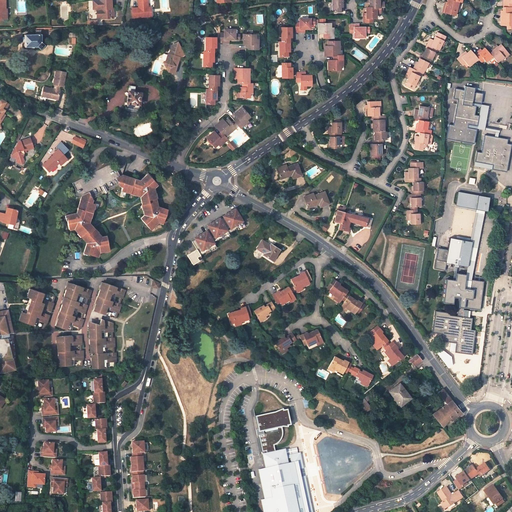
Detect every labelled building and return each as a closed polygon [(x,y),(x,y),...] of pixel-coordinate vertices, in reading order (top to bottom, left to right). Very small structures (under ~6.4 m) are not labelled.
[(103,19),(113,19),(113,10),(112,11),(111,0),(101,0),(100,0),(93,1),(93,9),(97,9),(97,19),(103,19)] [(147,0),(137,0),(138,7),(138,10),(132,10),(132,18),(151,17),(150,7),(148,8),(147,0)] [(332,0),(332,11),(342,11),(341,0),(332,0)] [(444,6),(442,12),(455,16),(459,2),(453,0),(447,0),(445,7),(444,6)] [(366,8),(366,13),(366,15),(363,15),(363,22),(372,22),(372,18),(376,18),(376,13),(380,13),(380,7),(377,7),(369,8),(366,8)] [(506,25),(507,25),(507,29),(511,28),(511,7),(505,7),(502,7),(502,15),(501,15),(501,21),(505,21),(506,25)] [(295,23),(295,32),(303,32),(303,29),(305,29),(310,29),(310,24),(315,24),(315,19),(300,19),(300,23),(295,23)] [(319,24),(318,24),(319,33),(323,33),(325,33),(325,38),(333,38),(333,28),(329,28),(328,27),(328,23),(319,24)] [(354,24),(349,24),(349,34),(350,34),(354,34),(354,37),(364,37),(364,32),(369,32),(369,27),(359,28),(357,27),(357,24),(354,24)] [(291,27),(281,28),(282,42),(289,42),(291,42),(291,27)] [(36,34),(24,35),(24,47),(38,47),(40,49),(43,45),(41,43),(41,34),(40,34),(40,30),(35,31),(36,34)] [(220,33),(220,43),(227,43),(227,39),(230,39),(240,39),(240,34),(235,34),(235,30),(225,30),(225,33),(220,33)] [(429,41),(426,48),(436,53),(443,40),(445,36),(437,32),(435,36),(431,42),(429,41)] [(244,35),(244,44),(248,44),(250,44),(250,49),(258,49),(258,39),(255,39),(254,38),(254,35),(244,35)] [(216,38),(206,38),(206,52),(214,52),(216,52),(216,38)] [(338,41),(328,41),(328,46),(328,51),(325,51),(325,56),(335,55),(338,55),(338,41)] [(280,42),(280,56),(289,56),(289,42),(282,42),(280,42)] [(168,55),(165,62),(164,66),(164,67),(166,72),(167,73),(174,75),(179,58),(183,57),(178,43),(172,46),(172,47),(169,55),(168,55)] [(508,53),(501,45),(496,50),(494,49),(489,53),(492,56),(497,62),(508,53)] [(489,53),(485,47),(475,55),(478,58),(481,62),(484,60),(485,62),(492,56),(489,53)] [(436,53),(426,48),(420,58),(430,63),(436,53)] [(471,50),(461,58),(465,63),(468,66),(478,58),(475,55),(471,50)] [(204,52),(204,66),(211,66),(213,66),(214,52),(206,52),(204,52)] [(338,55),(335,55),(335,57),(335,60),(333,60),(328,60),(328,70),(338,70),(338,66),(339,65),(343,65),(342,55),(338,55)] [(420,58),(414,70),(420,73),(421,73),(423,69),(426,71),(430,63),(420,58)] [(292,63),(290,63),(282,63),(282,77),(292,77),(292,72),(292,63)] [(414,70),(410,68),(406,75),(408,76),(405,82),(407,83),(405,86),(412,90),(420,73),(414,70)] [(67,70),(56,69),(54,83),(55,83),(54,87),(45,86),(44,91),(49,91),(48,96),(60,98),(61,88),(59,88),(60,86),(61,86),(61,84),(64,84),(67,70)] [(246,69),(235,69),(235,73),(238,74),(238,78),(238,83),(243,83),(244,83),(248,83),(248,69),(246,69)] [(300,72),(296,72),(296,82),(301,82),(301,90),(307,90),(307,85),(311,85),(311,75),(306,75),(303,75),(303,72),(300,72)] [(211,75),(209,75),(209,89),(216,90),(218,90),(219,76),(211,75)] [(248,83),(244,83),(244,88),(243,88),(238,88),(238,97),(247,97),(247,94),(249,93),(252,93),(252,83),(248,83)] [(135,87),(129,86),(127,109),(139,110),(140,100),(141,95),(140,94),(134,93),(135,87)] [(461,87),(456,86),(454,98),(458,99),(453,125),(449,125),(446,138),(473,143),(475,133),(476,130),(467,128),(468,124),(476,126),(478,116),(474,115),(476,106),(471,105),(472,101),(481,103),(482,94),(473,92),(474,88),(465,86),(464,90),(460,89),(461,87)] [(209,89),(207,89),(206,104),(207,104),(216,104),(216,90),(209,89)] [(9,104),(0,98),(0,127),(1,127),(0,124),(0,117),(3,113),(9,104)] [(379,101),(367,101),(367,109),(369,109),(370,116),(371,116),(379,116),(379,101)] [(429,109),(429,108),(420,107),(419,111),(419,114),(416,113),(415,121),(418,121),(425,122),(425,118),(428,118),(428,117),(432,117),(432,109),(429,109)] [(242,108),(235,114),(238,118),(239,119),(236,122),(241,128),(248,122),(245,119),(246,118),(248,115),(242,108)] [(379,116),(379,119),(372,119),(373,131),(374,131),(384,131),(384,115),(379,116)] [(499,138),(502,120),(478,116),(476,126),(476,130),(475,133),(485,135),(499,138)] [(219,123),(216,126),(221,132),(222,133),(224,136),(235,127),(229,119),(225,122),(222,125),(219,123)] [(341,136),(340,121),(331,122),(331,130),(329,130),(329,137),(339,136),(341,136)] [(426,134),(427,122),(425,122),(418,121),(416,133),(418,133),(420,133),(426,134)] [(383,139),(386,139),(386,131),(384,131),(374,131),(375,143),(381,143),(383,143),(383,139)] [(214,132),(207,138),(213,145),(216,143),(218,143),(220,146),(227,139),(224,136),(222,133),(219,136),(217,135),(214,132)] [(421,148),(430,149),(431,139),(432,135),(431,135),(429,134),(426,134),(420,133),(419,141),(422,142),(421,144),(421,148)] [(91,138),(80,134),(78,140),(89,144),(91,138)] [(499,138),(485,135),(481,153),(477,152),(475,161),(479,162),(478,169),(492,171),(492,169),(506,171),(511,145),(506,144),(507,139),(499,138)] [(328,149),(340,148),(339,136),(329,137),(327,137),(328,149)] [(19,142),(12,156),(17,159),(20,161),(22,157),(24,153),(24,151),(26,150),(33,148),(30,138),(19,142)] [(227,144),(232,150),(237,146),(233,140),(227,144)] [(54,155),(43,165),(48,171),(59,163),(60,164),(67,158),(63,154),(69,150),(62,143),(56,147),(59,149),(52,154),(54,155)] [(369,143),(370,156),(377,156),(382,156),(381,143),(375,143),(369,143)] [(91,197),(104,191),(103,189),(106,188),(107,189),(119,184),(120,185),(121,186),(121,187),(126,189),(126,191),(130,192),(130,191),(134,193),(134,194),(139,196),(141,204),(142,204),(143,209),(142,210),(143,215),(139,218),(148,227),(152,224),(153,225),(157,222),(161,223),(164,214),(164,212),(164,209),(156,206),(154,198),(153,198),(152,193),(153,193),(152,187),(156,183),(146,173),(139,180),(121,174),(119,175),(115,168),(114,168),(111,162),(71,181),(74,187),(72,193),(79,195),(82,193),(76,211),(66,212),(68,226),(74,226),(77,229),(78,228),(81,232),(81,233),(86,240),(84,248),(86,250),(88,252),(96,255),(98,251),(103,249),(103,248),(108,247),(106,234),(101,235),(97,231),(96,232),(93,228),(94,227),(89,221),(90,215),(89,215),(91,210),(92,210),(93,207),(91,205),(93,201),(91,200),(92,199),(92,198),(91,198),(91,197)] [(408,172),(408,175),(406,175),(406,182),(412,182),(415,182),(415,178),(418,178),(417,169),(422,169),(422,162),(411,163),(411,168),(408,168),(408,172)] [(285,165),(276,168),(280,177),(284,176),(285,178),(291,176),(293,181),(302,178),(297,163),(286,167),(285,165)] [(415,182),(412,182),(412,194),(422,194),(421,182),(415,182)] [(473,191),(460,188),(459,192),(458,192),(456,205),(486,210),(489,198),(473,195),(473,191)] [(330,207),(324,192),(314,196),(313,194),(304,197),(307,206),(311,205),(312,206),(319,204),(321,210),(330,207)] [(417,207),(422,207),(422,194),(412,194),(410,194),(410,206),(408,206),(408,210),(417,210),(417,207)] [(5,214),(0,212),(0,220),(2,221),(2,222),(14,225),(17,210),(13,209),(13,208),(7,206),(5,214)] [(344,209),(339,208),(339,210),(337,210),(334,222),(340,224),(341,224),(345,212),(343,212),(344,209)] [(244,224),(235,209),(223,216),(223,217),(220,219),(219,218),(207,225),(208,226),(205,229),(206,231),(194,238),(195,239),(192,241),(196,249),(187,255),(193,264),(199,260),(197,257),(215,246),(213,242),(244,224)] [(411,225),(420,225),(420,214),(417,214),(417,210),(408,210),(409,218),(411,218),(411,221),(411,225)] [(369,227),(372,220),(345,212),(341,224),(340,224),(338,229),(349,232),(348,226),(349,222),(358,224),(361,225),(369,227)] [(320,228),(325,231),(329,226),(323,223),(320,228)] [(471,242),(449,238),(447,250),(438,249),(434,269),(444,270),(446,262),(467,266),(471,242)] [(262,240),(256,248),(264,253),(263,254),(271,260),(275,253),(277,254),(279,250),(273,245),(272,246),(269,245),(262,240)] [(301,275),(291,279),(296,290),(302,287),(305,285),(304,283),(311,279),(307,270),(300,273),(301,275)] [(465,275),(456,274),(455,281),(446,280),(443,303),(452,304),(453,297),(459,298),(458,307),(463,308),(479,310),(482,282),(471,280),(470,290),(464,289),(465,275)] [(347,290),(339,284),(340,283),(334,278),(327,287),(334,291),(333,293),(336,296),(341,299),(347,290)] [(66,298),(64,306),(62,305),(59,313),(62,313),(60,321),(58,320),(56,328),(71,332),(73,326),(81,329),(84,320),(78,318),(77,321),(74,320),(75,317),(74,317),(76,311),(85,314),(88,305),(82,303),(81,306),(78,305),(79,302),(78,302),(80,296),(89,299),(92,289),(85,288),(85,290),(82,290),(82,287),(70,283),(67,290),(65,290),(63,297),(66,298)] [(112,302),(114,296),(123,299),(125,289),(119,288),(119,290),(115,289),(116,287),(104,283),(101,290),(99,290),(97,298),(100,298),(98,305),(96,305),(94,312),(109,317),(110,315),(111,312),(119,314),(122,305),(116,303),(115,306),(113,305),(114,302),(112,302)] [(278,304),(284,300),(286,302),(289,300),(295,297),(289,287),(280,292),(279,291),(272,295),(278,304)] [(46,294),(28,289),(26,298),(30,299),(29,305),(41,309),(42,306),(45,307),(44,310),(51,311),(54,302),(44,299),(46,294)] [(352,308),(359,313),(365,304),(358,300),(357,301),(349,295),(342,304),(348,308),(351,310),(352,308)] [(264,306),(255,311),(260,320),(266,316),(269,314),(267,312),(270,310),(271,311),(275,308),(272,302),(267,305),(267,306),(265,307),(264,306)] [(240,322),(244,321),(244,318),(252,316),(251,315),(251,314),(251,313),(250,312),(250,311),(250,310),(249,306),(241,308),(241,310),(231,313),(235,324),(240,322)] [(0,308),(0,368),(13,365),(9,342),(9,329),(8,326),(11,325),(7,307),(0,308)] [(463,308),(458,307),(457,317),(466,318),(467,311),(462,310),(463,308)] [(19,322),(36,328),(38,322),(47,324),(50,315),(43,313),(42,316),(40,315),(40,313),(28,309),(26,315),(21,313),(19,322)] [(449,314),(435,312),(432,333),(442,334),(441,341),(450,342),(456,343),(455,351),(455,352),(471,354),(474,331),(470,330),(471,319),(466,318),(457,317),(449,316),(449,314)] [(93,339),(92,347),(90,347),(90,355),(94,355),(94,363),(92,363),(91,371),(107,371),(107,365),(116,365),(116,355),(110,355),(110,358),(107,358),(107,355),(106,355),(106,349),(116,349),(116,339),(110,339),(109,343),(106,342),(106,339),(105,339),(105,333),(114,334),(114,324),(108,322),(108,327),(105,327),(105,321),(102,320),(100,325),(96,324),(91,324),(91,332),(89,332),(89,339),(93,339)] [(387,341),(381,333),(382,332),(377,326),(368,332),(374,339),(372,340),(374,343),(378,348),(379,348),(384,344),(387,341)] [(319,329),(309,333),(309,332),(301,336),(306,345),(313,342),(314,345),(318,343),(324,340),(323,338),(319,329)] [(275,343),(280,351),(287,347),(290,345),(288,343),(291,341),(292,342),(297,339),(293,333),(288,336),(288,337),(283,340),(282,338),(275,343)] [(60,352),(60,360),(58,360),(58,368),(74,368),(74,362),(83,362),(84,352),(77,352),(77,355),(74,355),(74,352),(73,352),(73,346),(82,347),(82,337),(76,337),(76,340),(73,339),(73,337),(59,337),(59,344),(57,345),(57,352),(60,352)] [(402,357),(396,349),(397,348),(392,342),(386,347),(384,348),(386,351),(389,354),(387,356),(389,359),(393,364),(402,357)] [(422,360),(416,354),(410,360),(411,361),(415,366),(422,360)] [(334,356),(329,367),(334,370),(338,372),(339,369),(347,373),(352,364),(344,360),(344,361),(334,356)] [(372,376),(363,371),(362,372),(359,371),(360,370),(355,368),(351,374),(356,377),(356,376),(357,376),(360,377),(359,380),(362,381),(368,384),(372,376)] [(94,381),(95,394),(102,394),(101,381),(94,381)] [(38,398),(53,397),(53,393),(50,393),(49,390),(49,383),(39,384),(39,389),(39,392),(37,392),(38,398)] [(399,384),(389,391),(400,405),(411,396),(409,394),(408,395),(399,384)] [(443,389),(437,393),(446,404),(451,400),(443,389)] [(94,394),(95,406),(98,406),(99,406),(99,404),(105,404),(104,393),(102,394),(95,394),(94,394)] [(366,412),(371,408),(364,398),(359,403),(366,412)] [(55,400),(44,400),(44,407),(45,410),(43,410),(43,416),(58,415),(58,411),(55,411),(55,408),(55,400)] [(451,400),(447,403),(457,415),(461,413),(451,400)] [(444,405),(432,414),(442,426),(447,421),(454,416),(455,417),(457,415),(447,403),(446,404),(444,405)] [(95,406),(87,406),(88,419),(95,419),(95,406)] [(289,427),(289,426),(292,425),(288,409),(284,410),(284,408),(275,412),(256,416),(259,429),(256,430),(257,436),(260,435),(263,451),(266,451),(266,452),(267,453),(276,451),(276,450),(275,445),(278,444),(280,441),(282,438),(283,435),(283,430),(283,427),(287,427),(289,427)] [(58,418),(43,419),(44,425),(46,425),(46,428),(46,433),(56,433),(56,426),(55,423),(58,423),(58,418)] [(105,430),(107,430),(106,420),(100,420),(100,419),(99,419),(95,419),(96,431),(97,431),(105,430)] [(105,430),(97,431),(98,444),(106,443),(105,430)] [(43,443),(42,451),(40,451),(40,457),(43,457),(51,458),(55,458),(55,454),(52,454),(53,444),(43,443)] [(132,443),(133,454),(142,454),(145,454),(144,443),(132,443)] [(313,511),(306,476),(304,468),(301,453),(298,453),(297,448),(286,450),(286,448),(276,451),(267,453),(262,454),(265,468),(258,469),(264,498),(261,499),(263,511),(313,511)] [(99,454),(100,467),(107,466),(106,453),(99,454)] [(142,454),(133,454),(133,458),(131,458),(131,465),(143,465),(143,457),(142,457),(142,454)] [(63,461),(53,460),(52,474),(65,475),(65,471),(62,471),(63,461)] [(473,465),(465,471),(470,479),(478,473),(479,474),(481,477),(490,470),(486,463),(476,470),(473,465)] [(143,465),(131,465),(132,473),(134,473),(134,476),(143,476),(143,472),(144,472),(143,465)] [(99,478),(100,478),(104,478),(104,477),(110,477),(110,466),(107,466),(100,467),(99,467),(99,478)] [(44,485),(45,475),(40,475),(37,474),(37,472),(31,472),(30,487),(34,487),(34,484),(38,485),(44,485)] [(1,473),(0,480),(0,483),(6,485),(8,474),(1,473)] [(134,476),(132,476),(133,484),(135,484),(135,487),(143,487),(143,483),(144,483),(143,476),(134,476)] [(67,479),(52,478),(52,482),(52,484),(54,484),(54,487),(53,492),(63,493),(64,487),(64,483),(67,483),(67,479)] [(92,479),(93,492),(101,491),(100,478),(99,478),(92,479)] [(494,485),(486,490),(490,496),(487,499),(492,506),(503,498),(494,485)] [(143,487),(135,487),(135,491),(133,491),(134,499),(145,499),(144,490),(143,487)] [(438,494),(445,502),(443,504),(448,509),(461,499),(464,496),(459,489),(455,493),(453,493),(452,494),(447,487),(438,494)] [(110,503),(112,503),(112,492),(105,493),(105,492),(101,492),(102,504),(110,503)] [(434,498),(425,502),(430,511),(438,506),(434,498)] [(148,499),(136,500),(137,511),(149,510),(148,499)] [(110,511),(110,503),(102,504),(102,511),(110,511)]
